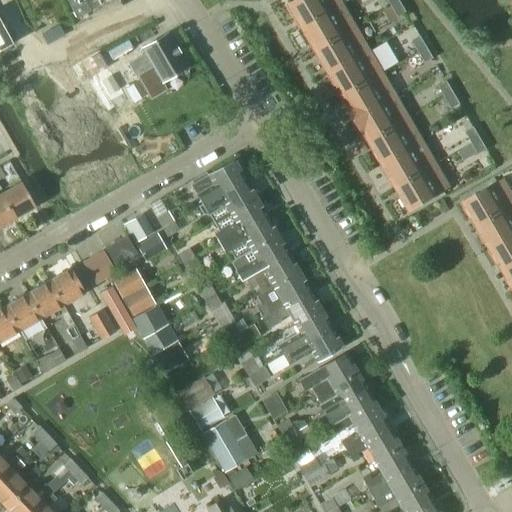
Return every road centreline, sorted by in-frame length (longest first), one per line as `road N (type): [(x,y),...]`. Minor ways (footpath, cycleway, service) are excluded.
road 1 (residential): [(485,511),(253,123)]
road 2 (residential): [(253,123),(0,268)]
road 3 (residential): [(253,123),(177,0)]
